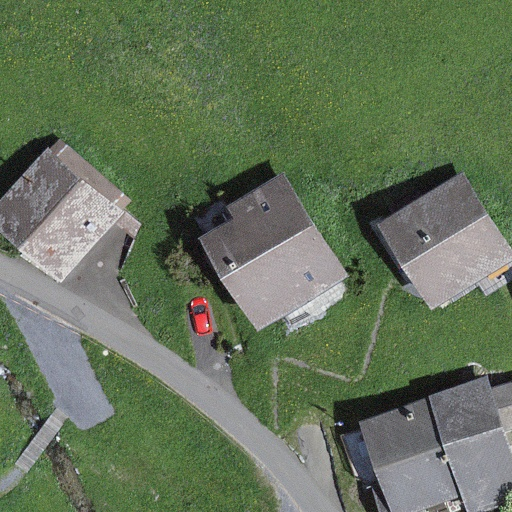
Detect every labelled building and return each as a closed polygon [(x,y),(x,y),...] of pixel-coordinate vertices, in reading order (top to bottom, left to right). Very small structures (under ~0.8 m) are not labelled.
[(56,142),(2,212),(73,267),(127,197),(56,142)] [(255,223),(220,243),(266,321),(349,272),(295,179),(246,208),(255,223)] [(511,252),(471,183),(395,227),(439,303),(511,260),(511,252)] [(491,377),(439,391),(468,489),(473,503),(511,490),(511,431),(510,426),(511,424),(511,379),(493,386),(491,377)] [(439,391),(366,413),(385,479),(373,483),(381,511),(445,511),(447,511),(443,497),(468,489),(439,391)]
